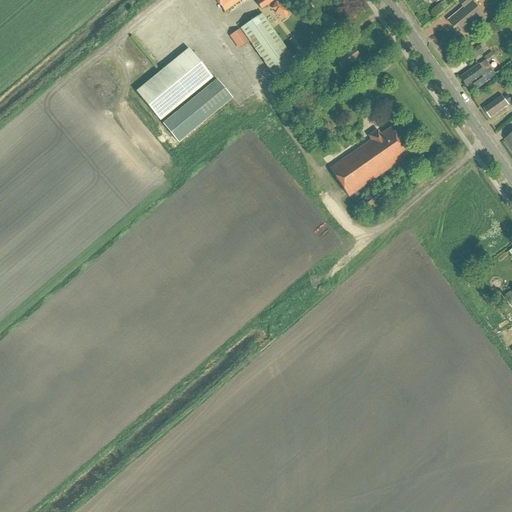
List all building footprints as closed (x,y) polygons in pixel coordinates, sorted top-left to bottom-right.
[(215,0),(224,12),(241,0),(215,0)] [(261,0),(257,3),(261,10),(274,1),(273,0),(261,0)] [(457,26),(463,32),(473,23),(477,27),(486,19),(473,3),(476,0),(460,0),(459,2),(465,8),(449,22),(455,28),(457,26)] [(276,3),(272,10),(277,13),(276,15),(285,20),(290,11),(276,3)] [(162,61),(202,32),(186,10),(173,19),(177,25),(175,26),(177,30),(171,34),(169,31),(150,45),(162,61)] [(296,64),(261,15),(241,29),(275,78),(296,64)] [(230,36),(239,49),(249,43),(240,29),(230,36)] [(471,52),(476,59),(486,52),(481,45),(471,52)] [(336,62),(326,68),(332,76),(342,70),(360,58),(353,48),(336,61),(336,62)] [(217,80),(215,81),(211,77),(189,50),(137,93),(159,120),(163,125),(178,143),(232,99),(217,80)] [(487,74),(486,72),(492,67),(487,60),(481,65),(480,64),(462,77),(469,87),(475,83),(476,85),(475,85),(478,89),(488,82),(485,78),(483,77),(487,74)] [(484,110),(491,120),(510,106),(509,104),(511,102),(511,95),(510,97),(509,96),(505,99),(503,96),(484,110)] [(377,131),(369,137),(371,140),(329,170),(348,198),(409,156),(390,129),(380,136),(377,131)] [(374,190),(356,202),(366,215),(383,203),(374,190)]
